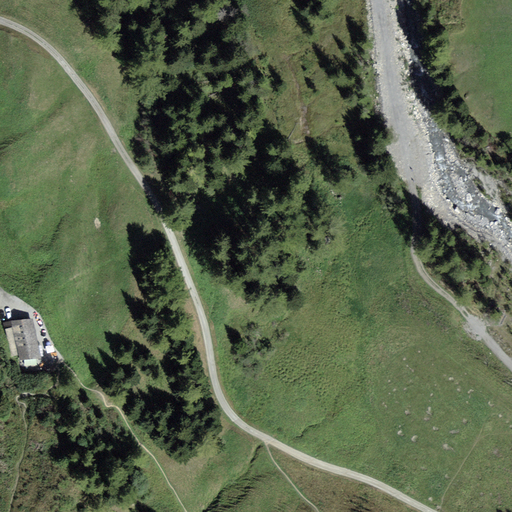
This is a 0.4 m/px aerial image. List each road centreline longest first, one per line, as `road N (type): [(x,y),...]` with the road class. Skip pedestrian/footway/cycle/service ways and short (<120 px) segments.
road 1 (track): [(265,438),(237,420),(218,389),(199,304),(170,233),(94,105),(36,38),(0,19)]
road 2 (track): [(511,366),(416,254),(374,0)]
road 3 (track): [(432,511),(265,438)]
